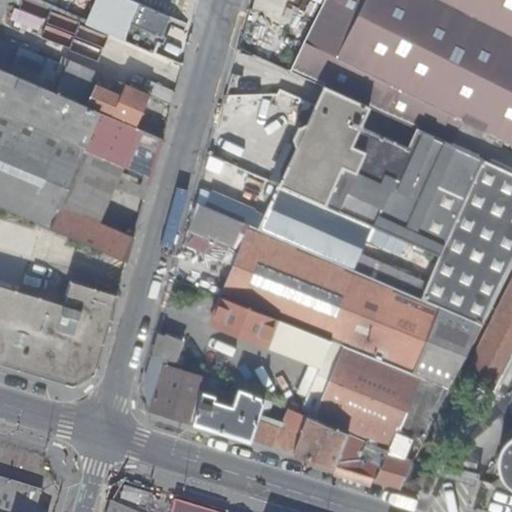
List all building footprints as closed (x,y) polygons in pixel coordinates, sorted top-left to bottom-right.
[(147,95),(128,87),(114,81),(109,93),(94,87),(96,82),(0,40),(0,14),(6,0),(0,0),(0,113),(81,148),(96,111),(133,127),(147,95)] [(167,31),(173,19),(130,0),(96,0),(86,24),(151,52),(161,29),(167,31)] [(511,141),(511,0),(323,0),(289,69),(322,83),(490,161),(502,137),(511,141)] [(259,36),(266,40),(275,22),(267,18),(259,36)] [(173,92),(134,74),(128,87),(147,95),(170,105),(173,92)] [(511,171),(490,161),(322,83),(304,123),(299,124),(293,137),(293,142),(286,140),(269,179),(277,183),(370,223),(437,253),(501,280),(511,257),(511,171)] [(121,165),(137,129),(133,127),(96,111),(81,148),(121,165)] [(119,236),(93,224),(56,207),(81,148),(0,113),(0,207),(124,263),(136,223),(130,221),(119,236)] [(137,129),(121,165),(149,177),(160,139),(137,129)] [(266,173),(274,153),(259,147),(251,167),(266,173)] [(110,186),(121,165),(81,148),(56,207),(93,224),(110,186)] [(149,177),(121,165),(110,186),(142,200),(149,177)] [(370,223),(277,183),(265,212),(258,228),(350,268),(370,223)] [(209,188),(201,202),(244,221),(253,207),(209,188)] [(344,343),(448,384),(480,322),(418,297),(350,268),(258,228),(244,221),(201,202),(192,199),(185,225),(238,247),(219,293),(219,294),(344,343)] [(258,228),(265,212),(253,207),(244,221),(258,228)] [(418,297),(437,253),(370,223),(350,268),(418,297)] [(418,297),(480,322),(501,280),(437,253),(418,297)] [(511,347),(511,275),(464,373),(492,388),(511,347)] [(0,365),(71,386),(92,376),(115,296),(108,294),(110,288),(89,281),(87,288),(70,282),(62,306),(0,286),(0,365)] [(335,364),(344,343),(219,294),(219,293),(210,314),(308,354),(319,358),(335,364)] [(155,329),(149,348),(172,357),(181,339),(155,329)] [(410,433),(420,438),(448,384),(344,343),(335,364),(316,404),(313,414),(386,444),(397,425),(410,433)] [(141,387),(148,409),(249,440),(256,419),(263,399),(237,389),(229,411),(211,405),(214,397),(212,396),(218,381),(150,354),(141,387)] [(319,358),(308,354),(295,384),(307,389),(319,358)] [(319,358),(307,389),(303,399),(316,404),(335,364),(319,358)] [(249,440),(291,452),(299,430),(304,416),(293,412),(286,428),(262,421),(269,402),(263,399),(256,419),(249,440)] [(299,430),(291,452),(333,465),(346,433),(304,416),(299,430)] [(386,444),(404,452),(410,433),(397,425),(386,444)] [(511,430),(505,432),(495,444),(491,454),(492,466),(495,476),(505,485),(511,488),(511,430)] [(386,450),(346,433),(333,465),(375,478),(386,450)] [(411,460),(386,450),(375,478),(399,485),(410,462),(411,460)] [(410,462),(399,485),(434,469),(410,462)] [(34,511),(41,492),(0,479),(0,511),(34,511)] [(151,493),(123,485),(119,502),(146,510),(151,493)] [(131,511),(109,502),(106,511),(208,511),(174,502),(170,511),(131,511)]
